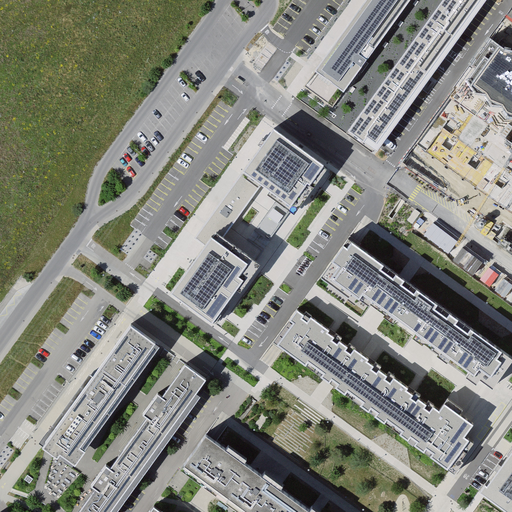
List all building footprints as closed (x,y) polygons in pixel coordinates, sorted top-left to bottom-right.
[(410,0),(367,0),(305,87),(333,108),(410,0)] [(443,0),(347,133),(375,154),(379,147),(486,0),(443,0)] [(511,51),(506,51),(500,46),(474,85),(487,91),(491,100),(503,104),(508,113),(511,114),(511,51)] [(427,151),(511,213),(511,129),(465,95),(427,151)] [(276,130),(244,174),(262,186),(294,210),(325,167),(276,130)] [(223,238),(262,186),(244,174),(196,239),(207,246),(216,233),(223,238)] [(207,246),(172,294),(214,324),(257,262),(223,238),(216,233),(207,246)] [(511,362),(511,357),(349,239),(324,273),(360,299),(364,294),(494,387),(511,362)] [(437,407),(296,305),(272,338),(452,468),(473,439),(463,432),(472,419),(443,398),(437,407)] [(157,338),(133,321),(43,443),(58,453),(60,449),(76,461),(86,447),(80,442),(157,338)] [(110,511),(208,374),(187,359),(162,394),(158,391),(144,411),(147,413),(111,465),(105,461),(91,480),(96,483),(75,511),(110,511)] [(248,511),(317,511),(208,432),(184,464),(248,511)] [(511,511),(511,453),(483,493),(509,511),(511,511)]
